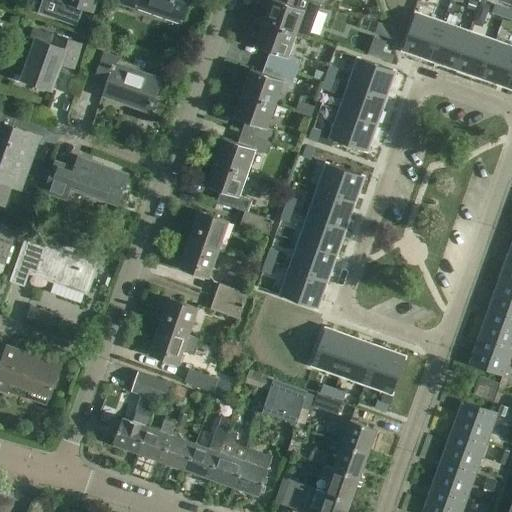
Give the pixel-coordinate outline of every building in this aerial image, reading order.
[(41,0),(37,12),(76,26),(83,8),(92,11),(96,0),(41,0)] [(189,0),(121,0),(120,3),(135,9),(137,4),(182,20),(189,0)] [(279,0),(270,0),(263,21),(297,33),(297,34),(308,38),(316,14),(321,2),(313,0),(287,0),(287,3),(279,0)] [(471,0),(468,0),(466,8),(474,10),(477,2),(471,0)] [(479,1),(475,11),(485,15),(489,5),(479,1)] [(377,5),(368,8),(371,16),(379,14),(377,5)] [(494,5),(491,13),(502,17),(505,9),(494,5)] [(511,11),(505,9),(502,17),(511,20),(511,11)] [(415,12),(401,50),(429,60),(442,22),(415,12)] [(297,34),(297,33),(263,21),(254,45),(270,51),(266,61),(296,72),(301,59),(289,55),(297,34)] [(442,22),(429,60),(455,69),(469,31),(442,22)] [(80,45),(56,37),(32,28),(29,37),(23,35),(16,59),(28,63),(22,80),(50,90),(60,63),(72,68),(80,45)] [(469,31),(455,69),(481,78),(494,40),(469,31)] [(371,40),(367,53),(382,59),(387,45),(371,40)] [(511,46),(494,40),(481,78),(507,87),(511,72),(511,46)] [(149,113),(161,81),(116,64),(118,59),(104,54),(93,82),(107,87),(103,96),(149,113)] [(357,57),(348,85),(386,98),(395,71),(357,57)] [(292,84),(296,72),(266,61),(262,72),(250,68),(242,92),(276,104),(284,81),(292,84)] [(327,64),(323,76),(331,79),(335,68),(327,64)] [(314,65),(310,76),(321,80),(325,69),(314,65)] [(323,76),(319,87),(327,90),(331,79),(323,76)] [(348,85),(338,111),(377,124),(386,98),(348,85)] [(268,127),(276,104),(242,92),(234,116),(245,120),(242,131),(272,142),(276,129),(268,127)] [(21,189),(40,136),(12,125),(16,114),(0,108),(0,202),(3,204),(9,185),(21,189)] [(338,111),(329,138),(367,151),(377,124),(338,111)] [(312,127),(308,139),(316,142),(320,130),(312,127)] [(268,154),(272,142),(242,131),(238,142),(222,136),(214,160),(248,172),(256,150),(268,154)] [(306,145),(302,157),(310,159),(314,148),(306,145)] [(129,176),(79,159),(75,170),(56,163),(46,192),(66,199),(70,188),(118,205),(129,176)] [(240,195),(248,172),(214,160),(205,184),(221,190),(217,200),(244,210),(247,211),(251,199),(240,195)] [(326,163),(317,190),(354,203),(364,176),(326,163)] [(35,167),(32,176),(41,179),(44,170),(35,167)] [(317,190),(307,216),(345,229),(354,203),(317,190)] [(287,196),(283,208),(292,211),(296,199),(288,196),(287,196)] [(283,208),(279,219),(288,222),(292,211),(283,208)] [(190,239),(219,249),(229,221),(200,210),(190,239)] [(265,217),(247,211),(244,210),(239,224),(269,235),(273,220),(265,217)] [(307,216),(298,242),(336,255),(345,229),(307,216)] [(0,272),(1,272),(3,264),(8,251),(15,232),(0,226),(0,272)] [(87,292),(98,260),(26,235),(19,255),(10,280),(23,285),(28,271),(87,292)] [(210,276),(219,249),(190,239),(180,266),(210,276)] [(298,242),(289,268),(327,281),(336,255),(298,242)] [(269,248),(265,260),(273,263),(278,251),(269,248)] [(511,281),(511,248),(500,277),(511,281)] [(265,260),(261,271),(269,274),(273,263),(265,260)] [(289,268),(280,295),(317,308),(327,281),(289,268)] [(511,312),(511,281),(500,277),(490,304),(511,312)] [(242,305),(244,305),(248,292),(219,282),(215,295),(242,305)] [(239,319),(244,305),(242,305),(215,295),(210,308),(239,319)] [(160,324),(189,334),(199,307),(169,297),(160,324)] [(511,344),(511,312),(490,304),(480,334),(511,344)] [(30,305),(26,319),(47,326),(52,312),(30,305)] [(199,338),(189,334),(160,324),(150,353),(180,363),(184,351),(194,354),(199,338)] [(325,327),(311,365),(338,375),(352,337),(325,327)] [(504,375),(511,352),(511,344),(480,334),(470,362),(504,375)] [(352,337),(338,375),(364,384),(378,346),(352,337)] [(46,404),(49,396),(50,397),(61,364),(7,345),(0,365),(0,389),(8,393),(9,391),(46,404)] [(378,346),(364,384),(392,394),(406,356),(378,346)] [(184,381),(213,392),(218,378),(189,368),(184,381)] [(249,370),(245,383),(268,391),(269,390),(272,379),(273,378),(249,370)] [(157,400),(163,380),(138,371),(132,391),(142,394),(133,420),(123,417),(114,443),(137,451),(148,424),(157,400)] [(493,401),(499,383),(479,376),(473,394),(493,401)] [(301,408),(307,392),(307,391),(272,379),(269,390),(268,391),(261,412),(296,424),(301,408)] [(163,380),(157,400),(165,403),(168,396),(183,401),(187,388),(163,380)] [(322,383),(319,392),(331,396),(334,388),(322,383)] [(334,388),(331,396),(341,400),(344,391),(334,388)] [(307,392),(301,408),(311,411),(313,405),(338,414),(342,401),(317,393),(316,395),(307,392)] [(376,399),(373,407),(384,411),(387,403),(376,399)] [(453,427),(487,440),(496,413),(497,412),(492,410),(463,400),(453,427)] [(494,403),(492,410),(497,412),(496,413),(504,416),(507,407),(494,403)] [(176,420),(174,424),(184,427),(188,415),(179,412),(176,420)] [(221,415),(218,425),(220,426),(225,428),(226,428),(229,418),(221,415)] [(171,432),(174,424),(176,420),(165,416),(160,429),(148,424),(137,451),(161,460),(171,432)] [(341,443),(368,452),(376,428),(349,418),(341,443)] [(210,477),(226,428),(217,425),(209,446),(195,441),(186,468),(210,477)] [(477,467),(487,440),(453,427),(443,457),(477,467)] [(234,485),(247,446),(234,442),(237,432),(226,428),(210,477),(234,485)] [(195,441),(171,432),(161,460),(186,468),(195,441)] [(359,476),(368,452),(341,443),(332,467),(359,476)] [(247,446),(234,485),(259,494),(269,468),(268,468),(273,455),(247,446)] [(307,459),(325,464),(328,454),(311,448),(307,459)] [(499,448),(494,461),(504,464),(509,451),(499,448)] [(467,495),(477,467),(443,457),(433,484),(467,495)] [(332,467),(325,464),(307,459),(304,469),(319,474),(318,475),(328,478),(324,491),(351,501),(359,476),(332,467)] [(486,477),(483,488),(492,491),(496,480),(486,477)] [(290,480),(284,478),(278,493),(284,495),(281,504),(293,508),(302,483),(290,479),(290,480)] [(460,511),(467,495),(433,484),(422,511),(460,511)] [(346,511),(351,501),(324,491),(323,492),(317,489),(314,499),(320,501),(316,511),(346,511)] [(477,503),(474,511),(486,511),(489,507),(477,503)]
